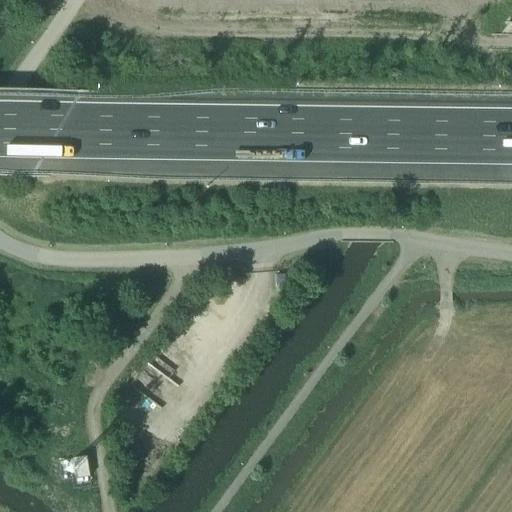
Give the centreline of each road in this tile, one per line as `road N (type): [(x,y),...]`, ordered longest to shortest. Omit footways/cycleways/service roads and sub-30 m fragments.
road 1 (unclassified): [(511,257),(367,234),(174,260),(54,260),(0,240)]
road 2 (motorway): [(0,132),(511,139)]
road 3 (track): [(107,511),(92,405),(201,257)]
road 4 (unclassified): [(0,120),(70,0)]
road 5 (track): [(425,362),(443,325),(442,245)]
